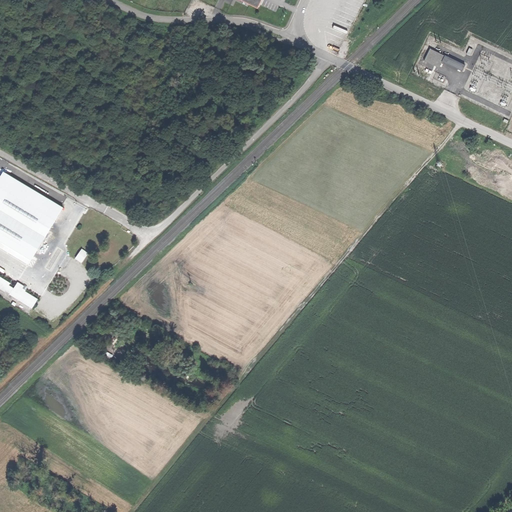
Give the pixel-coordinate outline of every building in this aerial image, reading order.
[(443,61),(445,55),(431,48),(425,60),(440,67),(443,61)] [(446,54),(445,55),(443,61),(463,71),(466,64),(446,54)] [(33,259),(47,236),(64,207),(56,202),(32,188),(5,172),(0,179),(0,246),(3,248),(30,264),(33,259)] [(34,185),(32,188),(56,202),(58,199),(34,185)] [(28,267),(30,264),(3,248),(1,251),(28,267)] [(0,286),(11,293),(10,294),(33,309),(39,300),(16,285),(0,274),(0,286)]
